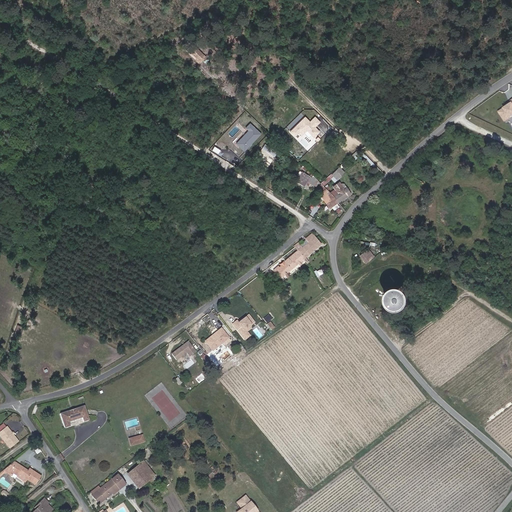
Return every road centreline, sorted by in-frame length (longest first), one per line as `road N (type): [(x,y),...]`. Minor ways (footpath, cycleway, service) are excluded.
road 1 (track): [(0,23),(313,226)]
road 2 (unclassified): [(18,403),(88,387),(144,358),(316,227)]
road 3 (unclassified): [(511,464),(438,395),(344,287),(337,237)]
road 4 (unclassified): [(337,237),(392,174),(511,81)]
road 5 (unknown): [(392,174),(236,16)]
road 6 (unclassified): [(18,403),(92,511)]
